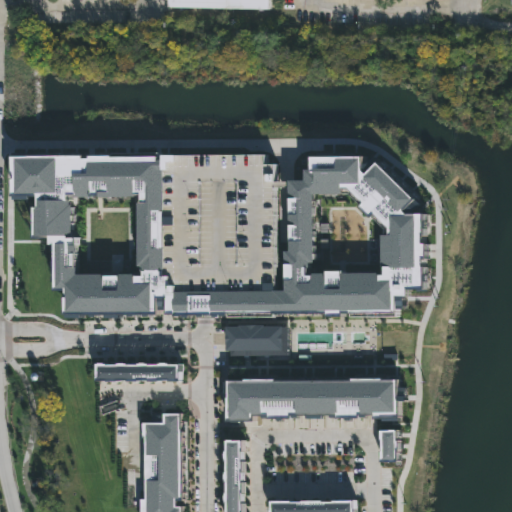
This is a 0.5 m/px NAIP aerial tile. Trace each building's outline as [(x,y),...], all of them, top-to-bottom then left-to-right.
[(170,0),(170,10),(268,12),(268,0),(170,0)] [(14,155),(167,155),(167,291),(206,291),(278,291),(292,291),(292,180),(313,180),(313,155),(375,155),(425,205),(425,286),(400,286),(400,310),(206,310),(69,310),(69,289),(59,289),(59,236),(36,236),(36,196),(14,196),(14,155)] [(278,291),(278,240),(278,155),(167,155),(167,291),(206,291),(278,291)] [(228,326),(289,327),(289,354),(228,354),(228,326)] [(98,364),(179,364),(179,380),(98,380),(98,364)] [(229,379),(397,377),(398,415),(229,417),(229,379)] [(184,414),(184,511),(144,511),(144,422),(165,422),(165,414),(184,414)] [(382,433),(383,461),(397,461),(397,433),(382,433)] [(228,442),(228,511),(245,511),(245,442),(228,442)] [(313,511),(313,503),(334,502),(334,511),(313,511)] [(334,511),(334,502),(354,502),(354,511),(334,511)] [(272,511),(272,503),(292,503),(292,511),(272,511)] [(292,511),(292,503),(313,503),(313,511),(292,511)]
